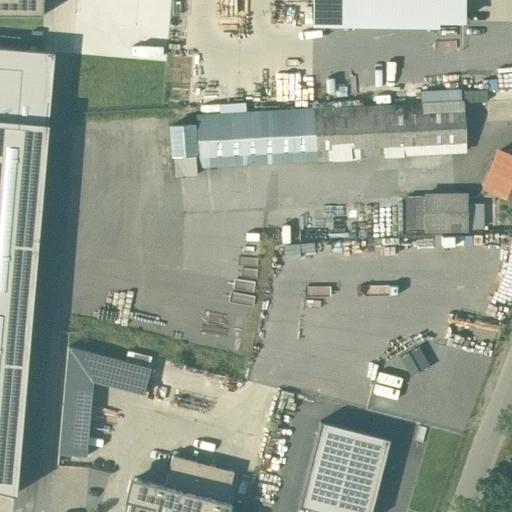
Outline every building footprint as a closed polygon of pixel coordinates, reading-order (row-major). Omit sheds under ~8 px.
[(41,0),(0,0),(0,14),(41,15),(41,0)] [(434,0),(315,0),(315,13),(434,15),(434,0)] [(462,0),(434,0),(434,15),(434,19),(462,20),(462,0)] [(0,47),(0,119),(45,123),(52,52),(0,47)] [(421,105),(195,116),(197,164),(465,151),(463,103),(460,103),(460,90),(420,92),(421,105)] [(486,90),(463,91),(463,103),(486,102),(486,90)] [(0,490),(13,494),(45,123),(0,119),(0,490)] [(192,124),(169,126),(171,156),(194,154),(192,124)] [(496,150),(482,187),(511,198),(511,155),(509,155),(496,150)] [(465,203),(465,193),(424,193),(424,196),(424,228),(424,231),(466,231),(466,229),(465,203)] [(333,195),(280,197),(280,212),(334,210),(333,195)] [(406,229),(424,228),(424,196),(405,196),(406,229)] [(465,203),(466,229),(482,229),(482,203),(465,203)] [(347,229),(394,229),(394,204),(347,204),(347,229)] [(87,456),(93,383),(143,394),(150,367),(67,346),(58,454),(87,456)] [(319,421),(298,505),(308,508),(324,511),(369,511),(388,439),(319,421)] [(232,471),(174,456),(167,485),(129,475),(122,500),(129,502),(126,511),(227,511),(231,498),(226,497),(232,471)]
